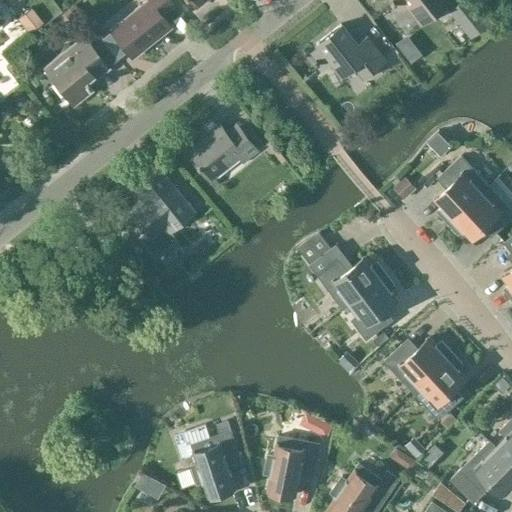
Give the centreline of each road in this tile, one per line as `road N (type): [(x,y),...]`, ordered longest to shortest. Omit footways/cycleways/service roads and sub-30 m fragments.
road 1 (residential): [(511,360),(243,40)]
road 2 (residential): [(0,234),(243,40)]
